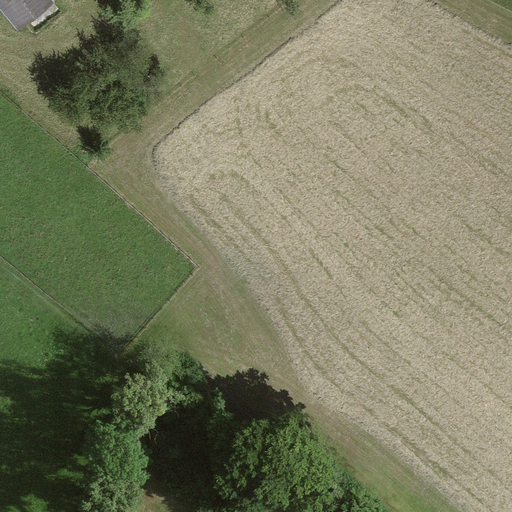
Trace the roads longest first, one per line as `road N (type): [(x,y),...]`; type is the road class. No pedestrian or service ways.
road 1 (track): [(140,390),(153,356),(171,351),(266,427),(326,458),(388,511)]
road 2 (track): [(103,511),(140,390)]
